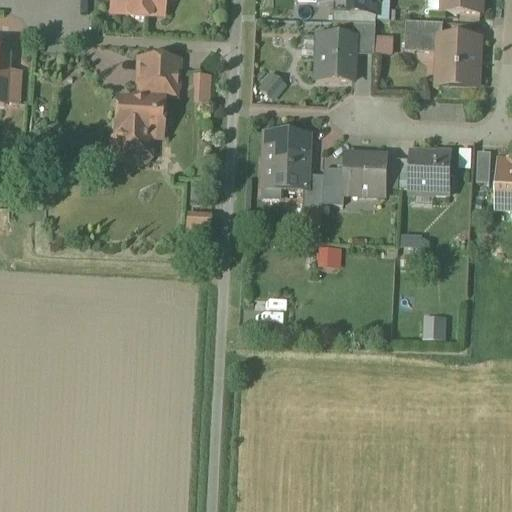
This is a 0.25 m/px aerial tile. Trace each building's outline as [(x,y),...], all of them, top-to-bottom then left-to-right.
[(109,0),(109,16),(127,17),(132,21),(144,22),(149,18),(160,19),(161,14),(164,11),(165,7),(161,3),(161,0),(109,0)] [(376,0),(353,0),(353,6),(329,5),(328,27),(353,28),(375,29),(376,0)] [(442,0),(442,16),(479,18),(480,0),(442,0)] [(441,28),(405,26),(404,56),(438,58),(439,42),(440,42),(441,28)] [(375,29),(353,28),(352,43),(354,43),(353,59),(374,60),(375,29)] [(352,43),(316,41),(315,84),(352,86),(353,59),(354,43),(352,43)] [(440,42),(439,42),(438,58),(437,90),(476,91),(478,44),(440,42)] [(177,64),(144,63),(142,95),(175,96),(177,64)] [(18,76),(4,76),(2,107),(16,108),(18,76)] [(142,100),(137,104),(129,103),(127,105),(124,105),(121,102),(114,102),(111,105),(111,112),(113,115),(113,123),(110,126),(110,134),(112,136),(112,140),(113,140),(112,165),(127,165),(133,165),(133,166),(159,167),(160,137),(163,135),(163,130),(161,128),(161,120),(164,117),(164,113),(161,110),(162,101),(142,100)] [(305,140),(261,138),(259,190),(276,190),(276,194),(299,195),(303,195),(303,180),(302,180),(302,160),(304,160),(305,140)] [(450,158),(411,157),(410,164),(409,194),(409,195),(433,197),(433,200),(448,201),(450,158)] [(511,160),(496,160),(495,200),(511,200),(511,160)] [(386,163),(342,161),(341,174),(340,198),(342,198),(384,200),(386,163)] [(410,164),(399,164),(398,194),(409,194),(410,164)] [(341,174),(322,173),(321,180),(320,209),(341,210),(342,198),(340,198),(341,174)] [(321,180),(303,180),(303,195),(299,195),(298,213),(320,214),(320,209),(321,180)] [(511,200),(495,200),(495,214),(511,214),(511,200)]
